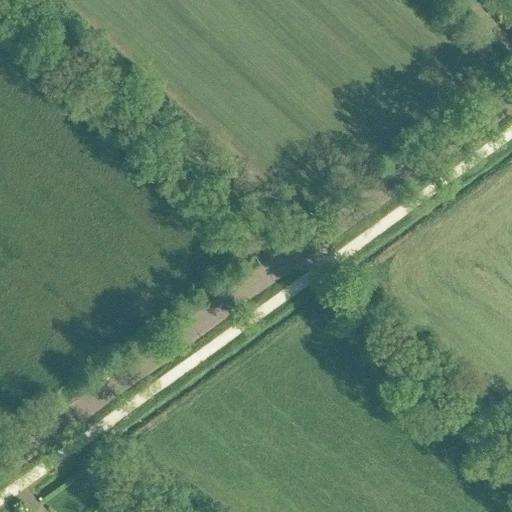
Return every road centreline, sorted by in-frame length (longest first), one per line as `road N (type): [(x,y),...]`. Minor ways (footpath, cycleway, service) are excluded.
road 1 (track): [(17,0),(300,251)]
road 2 (tertiary): [(0,467),(300,251)]
road 3 (unclassified): [(511,436),(300,251)]
road 4 (tertiary): [(300,251),(511,99)]
